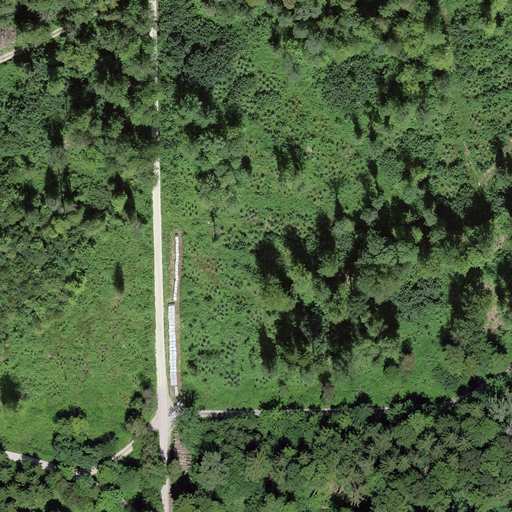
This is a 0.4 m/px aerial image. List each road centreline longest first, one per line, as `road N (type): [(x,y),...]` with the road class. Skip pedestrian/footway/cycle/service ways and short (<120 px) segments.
road 1 (track): [(149,0),(163,511)]
road 2 (track): [(78,475),(114,459),(161,414),(449,406),(511,367)]
road 3 (track): [(134,511),(78,475),(0,455)]
road 4 (track): [(115,0),(0,59)]
